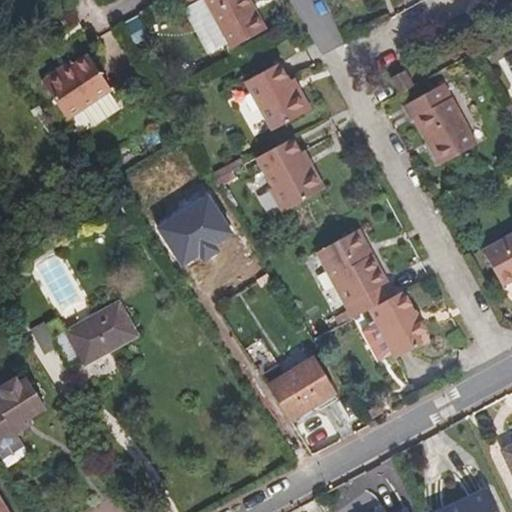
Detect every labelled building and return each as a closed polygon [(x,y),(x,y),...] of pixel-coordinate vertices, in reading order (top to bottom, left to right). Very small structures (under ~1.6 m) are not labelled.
[(253,12),(246,0),(189,0),(193,5),(201,0),(204,0),(231,49),(268,29),(257,10),(253,12)] [(257,10),(251,0),(246,0),(253,12),(257,10)] [(113,92),(84,52),(41,81),(69,121),(113,92)] [(307,111),(279,64),(246,82),(273,131),(307,111)] [(400,94),(414,86),(405,70),(392,77),(400,94)] [(310,109),(294,81),(290,83),(307,111),(310,109)] [(469,130),(443,84),(404,106),(412,121),(419,117),(435,146),(430,148),(440,165),(473,148),(464,132),(469,130)] [(435,146),(419,117),(412,121),(428,149),(430,148),(435,146)] [(326,189),(313,166),(309,168),(301,154),(292,138),(256,158),(272,188),(269,189),(283,213),(326,189)] [(157,164),(164,175),(193,157),(186,146),(157,164)] [(313,166),(305,152),(301,154),(309,168),(313,166)] [(373,255),(359,230),(357,231),(371,256),(373,255)] [(371,256),(357,231),(317,253),(348,311),(335,318),(339,326),(369,310),(395,296),(373,255),(371,256)] [(511,234),(483,251),(501,284),(511,277),(511,234)] [(511,277),(501,284),(503,287),(511,282),(511,277)] [(431,339),(404,291),(395,296),(369,310),(396,359),(431,339)] [(137,336),(119,303),(55,340),(69,365),(81,358),(85,365),(137,336)] [(314,359),(271,386),(292,421),(335,394),(314,359)] [(27,450),(19,438),(17,435),(33,424),(30,419),(46,409),(27,378),(0,395),(0,455),(8,469),(25,459),(28,455),(27,450)] [(494,511),(485,491),(440,511),(494,511)]
